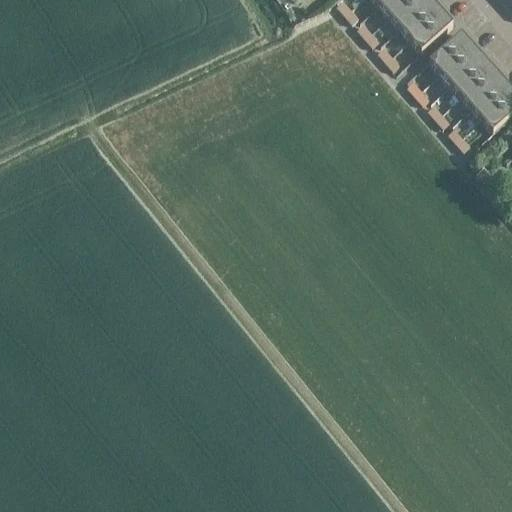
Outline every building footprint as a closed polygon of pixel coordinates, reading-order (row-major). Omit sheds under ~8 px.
[(391,0),(368,0),(368,1),(378,12),(391,0)] [(414,0),(391,0),(378,12),(389,24),(414,0)] [(431,7),(424,0),(414,0),(389,24),(399,35),(431,7)] [(441,18),(431,7),(399,35),(410,47),(441,18)] [(341,9),(336,13),(344,22),(349,17),(341,9)] [(357,26),(349,17),(344,22),(352,31),(357,26)] [(452,30),(441,18),(410,47),(420,58),(452,30)] [(362,32),(357,37),(364,46),(370,41),(362,32)] [(439,80),(471,52),(461,40),(429,69),(439,80)] [(378,49),(370,41),(364,46),(372,54),(378,49)] [(482,63),(471,52),(439,80),(450,92),(482,63)] [(383,55),(377,60),(385,69),(390,64),(383,55)] [(492,75),(482,63),(450,92),(460,104),(492,75)] [(398,73),(390,64),(385,69),(392,78),(398,73)] [(502,87),(492,75),(460,104),(471,115),(502,87)] [(511,99),(511,97),(502,87),(471,115),(481,127),(511,99)] [(412,89),(407,94),(414,103),(420,98),(412,89)] [(427,107),(420,98),(414,103),(422,112),(427,107)] [(511,99),(481,127),(492,138),(511,120),(511,99)] [(432,113),(427,118),(435,126),(440,122),(432,113)] [(448,130),(440,122),(435,126),(443,135),(448,130)] [(453,137),(448,141),(455,150),(461,145),(453,137)] [(468,154),(461,145),(455,150),(463,159),(468,154)] [(475,180),(482,189),(490,183),(483,174),(475,180)]
